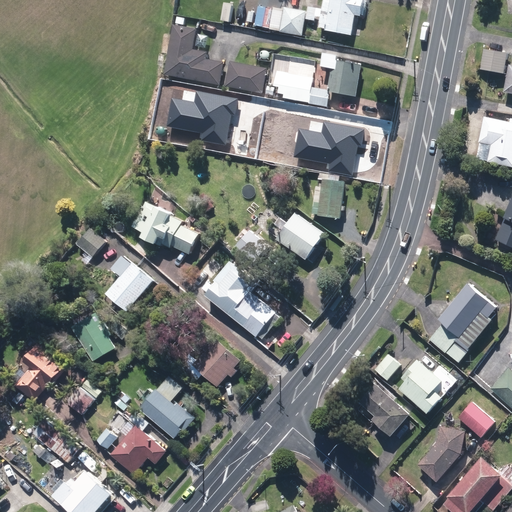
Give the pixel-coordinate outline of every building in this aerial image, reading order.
[(320,31),(353,36),(356,16),(363,17),(365,0),(332,0),(332,1),(327,0),(324,0),(323,9),(310,7),(308,20),(316,21),(316,17),(322,18),(320,31)] [(307,12),(267,6),(264,24),(277,26),(277,29),(282,30),(281,32),(303,36),(307,12)] [(169,76),(224,84),(228,62),(210,59),(211,52),(196,50),(200,29),(177,25),(169,76)] [(481,70),(505,74),(508,54),(484,51),(481,70)] [(326,56),(324,68),(328,69),(335,70),(336,70),(331,92),(357,96),(357,95),(362,68),(339,64),(339,62),(340,59),(326,56)] [(227,87),(264,94),(268,69),(232,62),(227,87)] [(330,93),(312,90),(314,79),(290,75),(285,99),(310,103),(310,104),(327,107),(330,93)] [(268,94),(275,95),(276,87),(269,86),(268,94)] [(489,163),(511,167),(511,120),(511,123),(486,118),(480,143),(484,144),(481,159),(489,161),(489,163)] [(288,161),(322,167),(323,157),(321,157),(325,136),(303,132),(299,152),(290,150),(288,161)] [(319,217),(342,219),(346,181),(324,179),(323,191),(317,190),(314,214),(319,215),(319,217)] [(173,244),(191,254),(201,235),(183,225),(184,222),(148,202),(134,227),(145,234),(143,238),(157,246),(158,244),(164,247),(171,248),(173,244)] [(492,238),(511,247),(511,203),(507,216),(502,214),(492,238)] [(279,241),(308,261),(327,234),(297,214),(279,241)] [(79,245),(94,258),(108,242),(92,229),(79,245)] [(237,247),(253,260),(266,244),(251,231),(237,247)] [(212,248),(219,255),(226,247),(219,241),(212,248)] [(500,259),(507,262),(510,255),(503,252),(500,259)] [(62,262),(71,269),(78,260),(70,253),(62,262)] [(119,266),(125,272),(133,264),(126,258),(119,266)] [(259,335),(264,340),(281,319),(276,315),(277,313),(252,292),(259,284),(233,262),(215,284),(217,285),(207,297),(256,338),(259,335)] [(108,294),(129,312),(155,281),(135,263),(108,294)] [(278,287),(289,297),(294,291),(284,281),(278,287)] [(444,324),(431,339),(459,362),(468,351),(467,350),(491,320),(487,317),(496,307),(469,285),(440,321),(444,324)] [(119,314),(125,317),(128,313),(122,309),(119,314)] [(75,329),(95,361),(117,348),(111,337),(114,335),(101,313),(75,329)] [(111,328),(124,340),(131,332),(117,321),(111,328)] [(204,375),(219,388),(230,376),(233,378),(239,371),(236,369),(243,361),(218,340),(216,343),(206,334),(197,345),(206,353),(198,362),(190,355),(180,365),(198,382),(204,375)] [(28,348),(32,350),(36,348),(36,343),(31,341),(28,343),(28,348)] [(17,386),(36,402),(49,387),(50,388),(68,367),(41,344),(26,362),(33,367),(17,386)] [(376,371),(389,381),(402,364),(390,355),(376,371)] [(400,390),(428,414),(443,397),(435,391),(443,381),(419,361),(403,379),(407,382),(400,390)] [(491,389),(511,407),(511,370),(509,368),(491,389)] [(142,378),(148,383),(157,374),(150,369),(142,378)] [(142,410),(176,438),(183,430),(186,432),(197,418),(179,404),(177,406),(172,401),(184,387),(170,376),(154,395),(150,392),(144,400),(147,403),(142,410)] [(374,421),(392,437),(411,415),(377,385),(361,403),(377,417),(374,421)] [(68,403),(84,415),(96,399),(80,387),(68,403)] [(16,400),(22,406),(28,398),(22,393),(16,400)] [(460,418),(482,438),(496,422),(473,402),(460,418)] [(139,427),(114,455),(136,475),(150,458),(158,465),(168,453),(144,432),(150,425),(136,413),(131,420),(138,425),(138,426),(139,427)] [(35,434),(70,463),(83,448),(47,419),(35,434)] [(438,441),(419,463),(437,480),(462,452),(466,431),(441,427),(438,441)] [(108,434),(102,441),(110,449),(116,442),(108,434)] [(35,451),(50,464),(56,457),(41,444),(35,451)] [(482,456),(449,495),(468,511),(469,511),(481,498),(493,508),(511,486),(511,468),(508,464),(501,472),(482,456)] [(53,464),(60,469),(64,463),(58,458),(53,464)] [(55,497),(71,511),(99,511),(114,496),(88,472),(79,483),(74,479),(69,484),(67,483),(55,497)]
